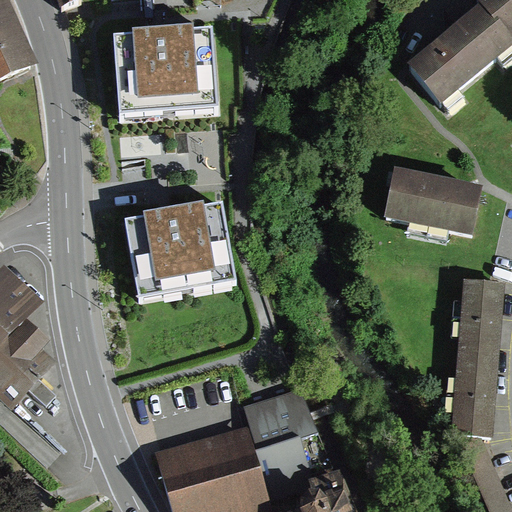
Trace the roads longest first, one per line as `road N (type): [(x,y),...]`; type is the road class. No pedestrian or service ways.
road 1 (tertiary): [(140,511),(82,355),(64,219)]
road 2 (tertiary): [(64,219),(56,72),(34,0)]
